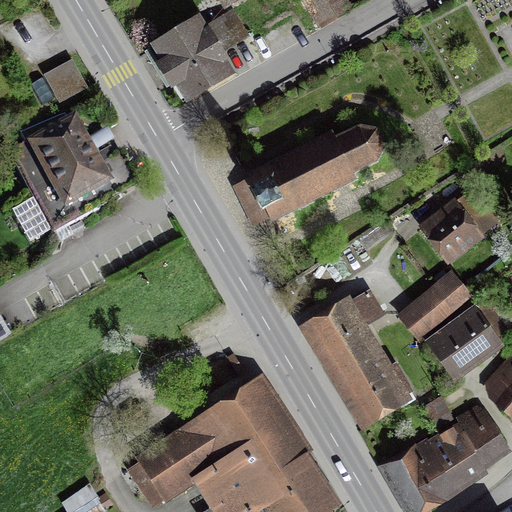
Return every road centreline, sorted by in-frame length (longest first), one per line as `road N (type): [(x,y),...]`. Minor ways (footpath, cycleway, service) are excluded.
road 1 (secondary): [(158,142),(376,511)]
road 2 (residential): [(158,142),(401,0)]
road 3 (secondary): [(76,0),(158,142)]
